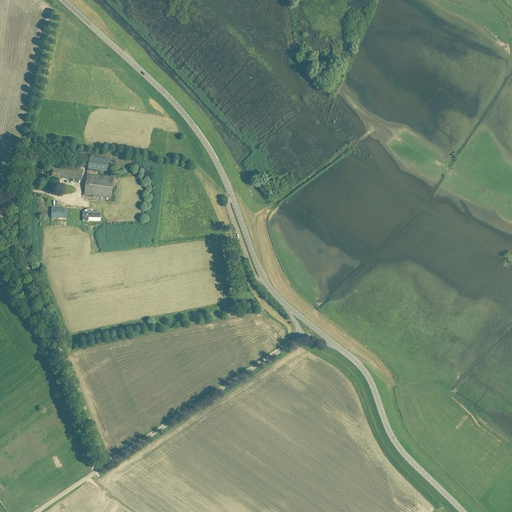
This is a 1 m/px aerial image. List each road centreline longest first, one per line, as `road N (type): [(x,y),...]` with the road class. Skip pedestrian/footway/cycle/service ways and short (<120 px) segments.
road 1 (tertiary): [(287,305),(263,278),(222,173),(188,118),(63,0)]
road 2 (unclassified): [(105,464),(22,253),(14,200),(0,200)]
road 3 (unclassified): [(105,464),(302,334)]
road 4 (tertiary): [(463,511),(397,445),(368,376),(335,345)]
